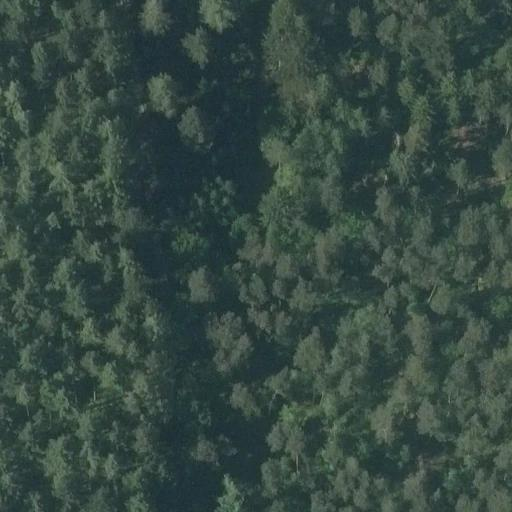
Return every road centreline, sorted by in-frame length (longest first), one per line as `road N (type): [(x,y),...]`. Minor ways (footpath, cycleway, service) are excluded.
road 1 (track): [(156,290),(122,0)]
road 2 (track): [(181,511),(156,290)]
